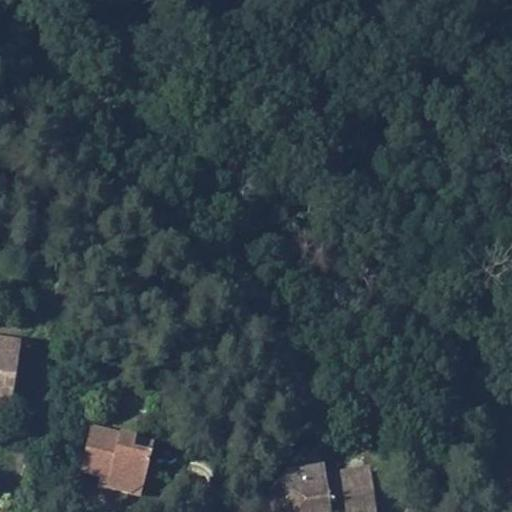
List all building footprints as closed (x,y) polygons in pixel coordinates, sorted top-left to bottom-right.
[(0,412),(13,414),(19,357),(0,354),(0,412)] [(90,467),(109,472),(118,473),(116,486),(136,490),(154,480),(160,452),(141,445),(142,436),(97,426),(90,467)] [(162,440),(142,436),(141,445),(160,452),(162,440)] [(307,458),(318,458),(315,449),(283,460),(253,502),(266,511),(282,511),(266,497),(287,471),(293,474),(307,458)] [(364,458),(318,458),(307,458),(293,474),(287,471),(266,497),(282,511),(299,511),(306,504),(317,511),(326,509),(326,501),(366,500),(364,458)] [(118,473),(109,472),(107,484),(116,486),(118,473)] [(154,480),(136,490),(151,494),(154,480)]
